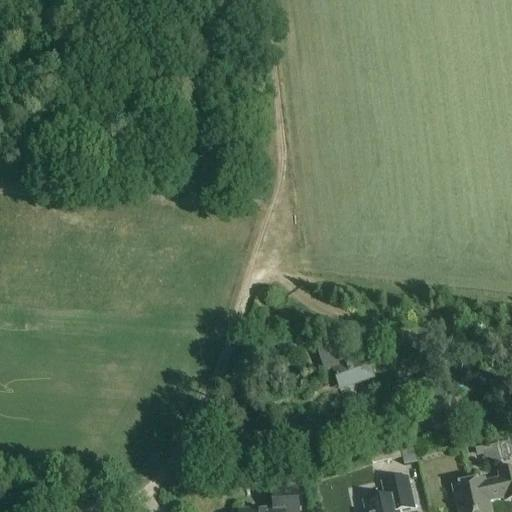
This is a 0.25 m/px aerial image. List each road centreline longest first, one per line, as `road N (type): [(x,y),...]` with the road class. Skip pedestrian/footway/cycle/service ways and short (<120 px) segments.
road 1 (track): [(254,274),(511,303)]
road 2 (track): [(145,497),(194,421),(254,274)]
